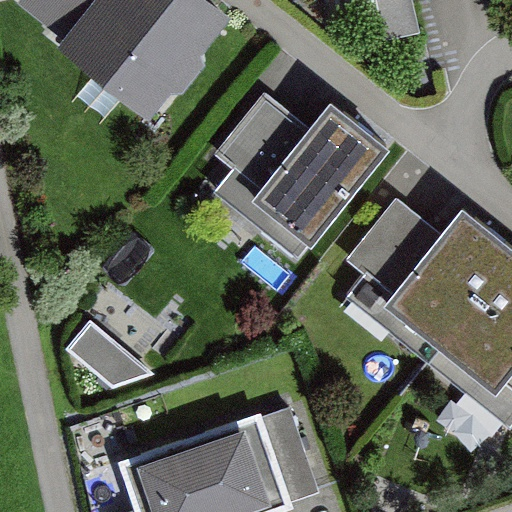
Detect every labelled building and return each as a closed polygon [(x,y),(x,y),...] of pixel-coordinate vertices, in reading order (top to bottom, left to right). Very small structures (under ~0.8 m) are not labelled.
[(59,52),(151,124),(233,20),(207,0),(22,0),(19,5),(66,42),(59,52)] [(313,252),(393,154),(332,104),(312,129),(268,94),(216,158),(234,171),(215,195),(299,263),(310,250),(313,252)] [(511,251),(464,213),(444,238),(399,201),(349,264),(365,277),(345,301),(511,432),(511,430),(511,251)] [(157,377),(92,322),(67,352),(114,392),(157,377)] [(263,414),(118,463),(135,511),(288,511),(294,510),(292,504),(322,493),(293,410),(265,420),(263,414)]
